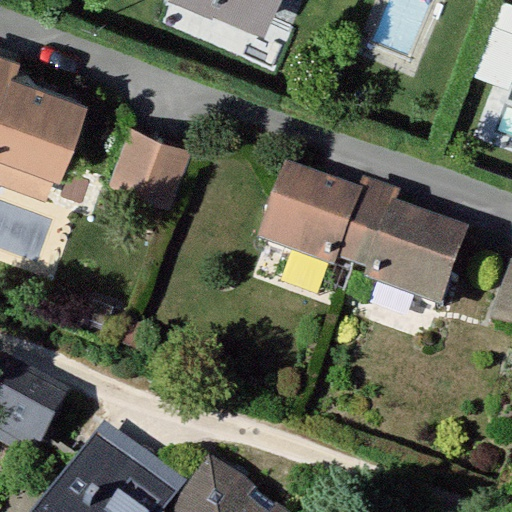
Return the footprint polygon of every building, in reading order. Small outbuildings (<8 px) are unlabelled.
[(198,0),(269,31),(282,0),(198,0)] [(0,146),(65,169),(92,93),(0,61),(0,146)] [(191,145),(135,124),(115,177),(170,199),(191,145)] [(445,311),(473,232),(291,168),(263,247),(445,311)] [(511,263),(493,317),(511,323),(511,263)] [(0,370),(0,418),(38,442),(73,387),(13,350),(0,370)] [(277,511),(269,507),(284,484),(207,433),(154,511),(277,511)] [(140,511),(78,465),(44,511),(140,511)]
